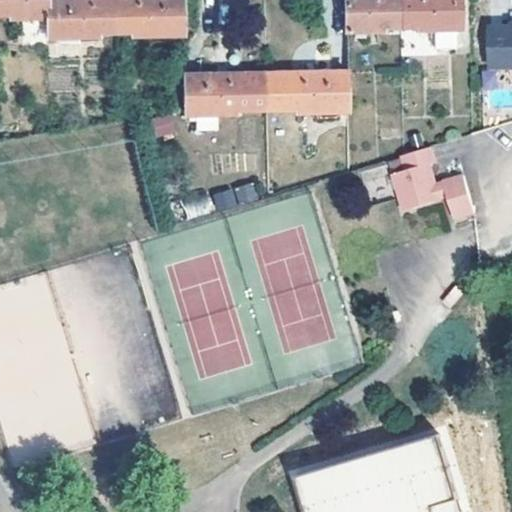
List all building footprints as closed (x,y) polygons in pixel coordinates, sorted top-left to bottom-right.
[(0,0),(0,13),(12,13),(12,18),(50,18),(49,0),(0,0)] [(115,31),(114,0),(49,0),(50,18),(50,37),(99,36),(99,31),(115,31)] [(136,30),(136,35),(185,34),(185,0),(114,0),(115,31),(136,30)] [(347,0),(348,30),(385,30),(385,24),(404,23),(402,0),(347,0)] [(420,23),(420,29),(463,29),(462,0),(402,0),(404,23),(420,23)] [(511,28),(494,29),(494,68),(511,67),(511,28)] [(219,111),(238,111),(238,106),(268,106),(267,70),(186,71),(186,111),(198,111),(198,126),(219,126),(219,111)] [(298,110),(348,110),(348,70),(267,70),(268,106),(298,105),(298,110)] [(174,132),(172,116),(154,119),(157,136),(174,132)] [(440,180),(435,181),(429,162),(434,160),(431,149),(403,156),(407,170),(394,173),(401,198),(405,211),(441,200),(440,196),(447,194),(453,217),(473,210),(462,174),(440,180)] [(234,186),(238,203),(256,199),(253,183),(234,186)] [(217,209),(236,206),(233,189),(214,193),(217,209)] [(207,192),(183,199),(188,218),(213,210),(207,192)] [(306,511),(463,511),(439,430),(295,473),(306,511)]
